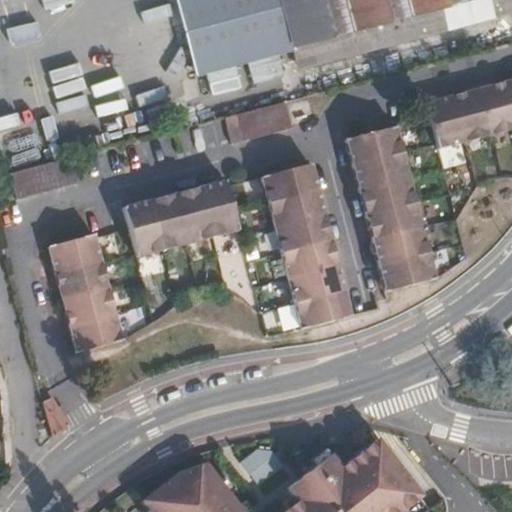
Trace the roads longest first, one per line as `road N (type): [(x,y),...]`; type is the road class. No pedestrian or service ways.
road 1 (residential): [(91,467),(27,239),(37,206),(318,137)]
road 2 (tertiary): [(91,467),(153,428),(379,368)]
road 3 (residential): [(318,137),(379,368)]
road 4 (residential): [(318,137),(336,108),(511,61)]
road 5 (residential): [(46,508),(0,305)]
road 6 (unknown): [(127,0),(78,77),(0,101)]
road 7 (tertiary): [(379,368),(447,337),(511,283)]
road 8 (residential): [(511,434),(460,428),(414,405),(379,368)]
